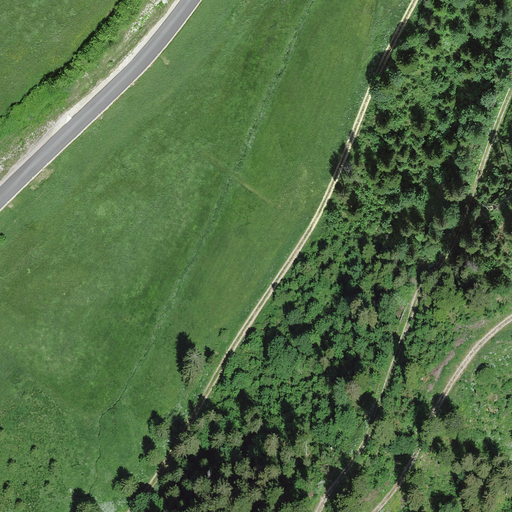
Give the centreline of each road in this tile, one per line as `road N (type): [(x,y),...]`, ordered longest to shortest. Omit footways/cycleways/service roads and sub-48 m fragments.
road 1 (track): [(415,0),(305,238),(132,511)]
road 2 (track): [(317,511),(362,438),(414,294),(450,245),(511,87)]
road 3 (unclassified): [(0,192),(145,54),(188,0)]
road 4 (track): [(511,319),(470,356),(407,470),(374,511)]
